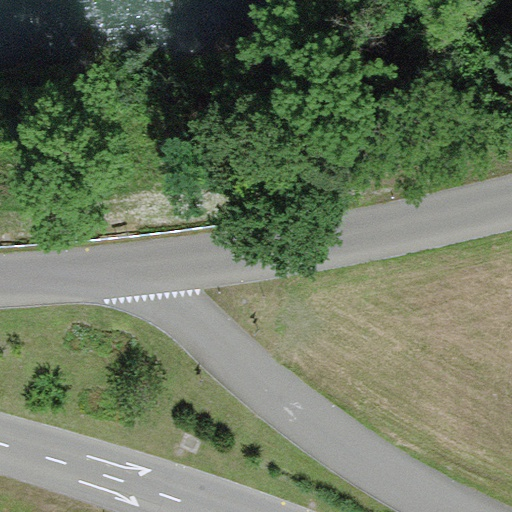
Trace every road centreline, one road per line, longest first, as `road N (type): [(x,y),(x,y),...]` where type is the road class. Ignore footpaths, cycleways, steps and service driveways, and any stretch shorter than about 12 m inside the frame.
road 1 (primary): [(466,511),(343,447),(264,388),(146,266)]
road 2 (primary): [(511,200),(146,266)]
road 3 (primary): [(0,444),(210,511)]
road 4 (primary): [(146,266),(0,272)]
